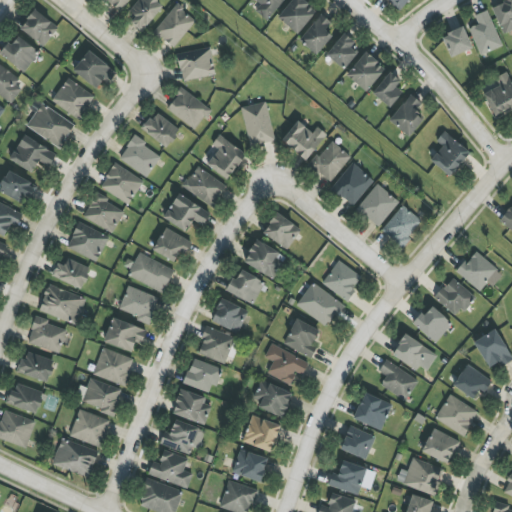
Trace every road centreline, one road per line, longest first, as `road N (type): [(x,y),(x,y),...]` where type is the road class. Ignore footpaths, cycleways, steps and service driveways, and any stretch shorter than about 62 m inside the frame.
road 1 (residential): [(290,511),(337,394),(368,346),(511,170)]
road 2 (residential): [(103,511),(197,285),(238,219),(273,184)]
road 3 (residential): [(0,338),(58,205),(152,86)]
road 4 (residential): [(343,0),(405,51),(511,165)]
road 5 (residential): [(273,184),(405,298)]
road 6 (residential): [(152,86),(59,0)]
